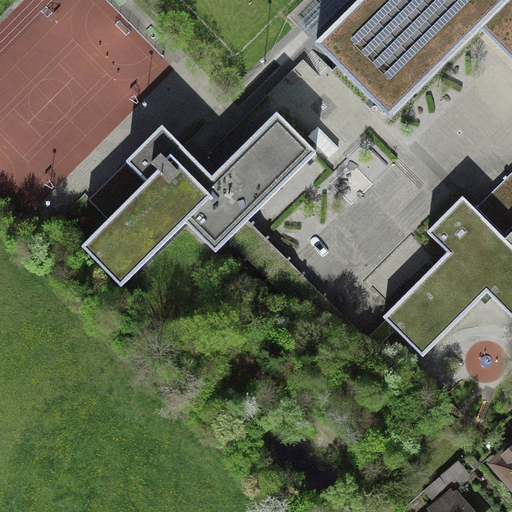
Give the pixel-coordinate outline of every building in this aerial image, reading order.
[(511,0),(361,0),(316,45),(390,119),(480,29),(511,61),(511,0)] [(162,128),(126,163),(127,163),(90,200),(109,220),(82,247),(121,287),(186,223),(216,253),(316,154),(276,114),(212,178),(162,128)] [(511,247),(511,246),(511,234),(511,233),(505,240),(492,228),(499,221),(491,213),(484,219),(462,198),(427,233),(447,253),(383,318),(423,357),(487,293),(511,317),(511,247)] [(511,447),(491,466),(511,489),(511,447)] [(463,462),(471,472),(479,466),(471,456),(463,462)] [(452,482),(456,487),(469,476),(457,462),(426,489),(434,499),(452,482)] [(434,511),(468,511),(451,491),(431,508),(434,511)]
